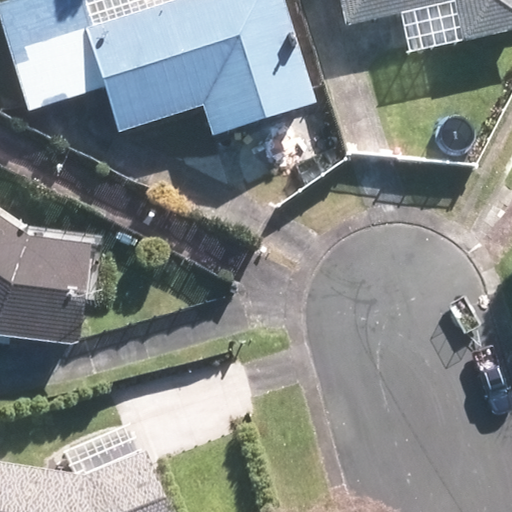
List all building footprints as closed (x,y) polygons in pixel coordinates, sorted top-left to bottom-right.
[(71,0),(57,0),(0,18),(0,27),(29,117),(102,94),(71,0)] [(300,108),(265,0),(218,0),(87,42),(116,133),(199,107),(208,137),(300,108)] [(511,34),(511,0),(339,0),(345,26),(453,1),(464,46),(511,34)] [(0,338),(68,346),(78,257),(20,251),(0,238),(0,338)] [(151,511),(134,469),(80,490),(0,476),(0,511),(151,511)]
